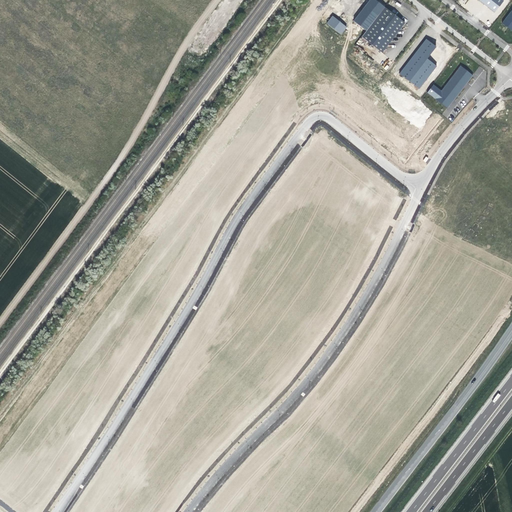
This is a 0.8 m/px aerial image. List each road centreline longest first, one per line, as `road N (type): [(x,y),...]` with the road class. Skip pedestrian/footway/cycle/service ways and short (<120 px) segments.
road 1 (unclassified): [(301,130),(236,216),(192,302),(55,511)]
road 2 (unclassified): [(187,511),(313,373),(375,278),(419,188)]
road 3 (track): [(0,322),(120,157),(216,0)]
road 4 (secondary): [(511,330),(376,511)]
road 5 (motorway): [(511,379),(409,511)]
road 6 (unclassified): [(419,188),(326,117),(313,116),(301,130)]
road 7 (unclassified): [(419,188),(511,76)]
road 8 (motorway): [(427,511),(511,402)]
road 9 (unclassified): [(412,0),(511,76)]
